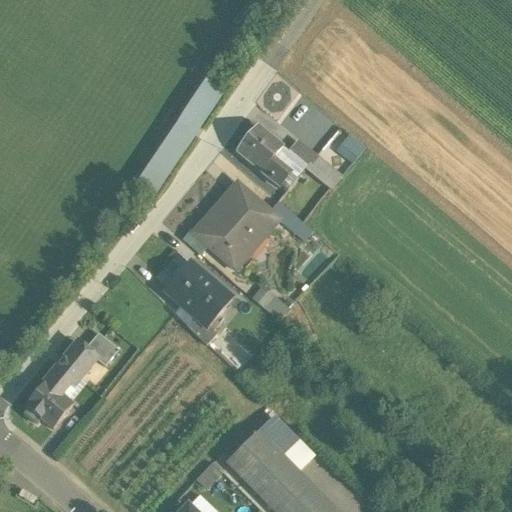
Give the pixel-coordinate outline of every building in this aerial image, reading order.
[(208,79),(185,112),(203,125),(226,92),(208,79)] [(185,112),(137,181),(155,194),(192,141),(187,137),(193,130),(197,133),(203,125),(185,112)] [(282,148),(257,128),(237,152),(262,173),(272,161),(282,148)] [(193,130),(187,137),(192,141),(197,133),(193,130)] [(364,148),(349,137),(337,152),(351,164),(364,148)] [(340,178),(296,141),(287,153),(286,154),(305,170),(330,190),(340,178)] [(287,153),(282,148),(272,161),(296,181),(305,170),(286,154),(287,153)] [(296,181),(272,161),(262,173),(286,193),(296,181)] [(269,210),(236,181),(193,232),(235,269),(279,219),(279,218),(269,210)] [(312,230),(277,200),(269,210),(279,218),(279,219),(294,233),(294,232),(303,240),(312,230),(311,230),(312,230)] [(232,298),(189,261),(166,289),(190,310),(189,311),(194,315),(207,327),(208,326),(232,298)] [(286,309),(262,290),(253,301),(277,320),(286,309)] [(207,327),(194,315),(186,325),(206,345),(216,334),(217,333),(208,326),(207,327)] [(118,349),(98,333),(86,348),(97,357),(96,358),(105,365),(118,349)] [(227,344),(216,334),(206,345),(226,363),(234,354),(225,346),(227,344)] [(78,341),(46,381),(58,391),(58,392),(68,380),(75,385),(96,358),(97,357),(86,348),(78,341)] [(46,381),(25,406),(28,408),(24,413),(37,423),(40,418),(54,430),(74,405),(58,392),(58,391),(46,381)] [(294,445),(271,421),(258,434),(281,457),(294,445)] [(335,511),(281,457),(258,434),(221,470),(223,472),(260,510),(262,511),(335,511)] [(207,489),(223,472),(213,463),(197,480),(207,489)]
